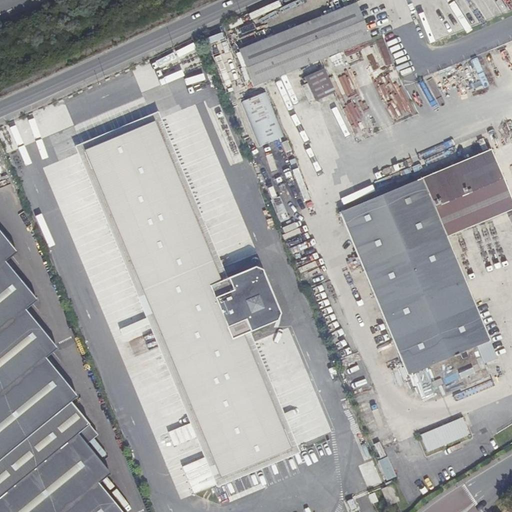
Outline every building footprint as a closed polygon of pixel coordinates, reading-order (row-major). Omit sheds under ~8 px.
[(241,51),(256,86),(292,71),(370,38),(357,5),(241,51)] [(299,78),(308,101),(333,91),(323,68),(299,78)] [(266,91),(241,100),(258,146),(283,137),(266,91)] [(153,118),(84,147),(219,476),(289,447),(242,334),(256,327),(254,320),(269,315),(271,317),(275,311),(259,272),(255,269),(237,277),(234,274),(220,280),(153,118)] [(487,378),(482,365),(475,348),(489,343),(448,237),(511,212),(511,198),(494,151),(343,211),(406,374),(428,367),(440,397),(487,378)] [(0,278),(6,274),(17,265),(0,243),(0,278)] [(0,343),(25,324),(38,313),(6,274),(0,278),(0,343)] [(56,362),(25,324),(0,343),(0,409),(45,372),(56,362)] [(496,360),(489,343),(475,348),(482,365),(496,360)] [(0,474),(72,415),(77,411),(45,372),(0,409),(0,474)] [(0,507),(77,444),(88,435),(72,415),(0,474),(0,507)] [(463,418),(419,434),(425,452),(470,436),(463,418)] [(99,450),(88,435),(77,444),(88,458),(99,450)] [(380,440),(371,444),(386,481),(395,477),(380,440)] [(109,485),(88,458),(77,444),(0,507),(0,511),(108,511),(95,496),(109,485)] [(396,508),(389,491),(379,495),(385,511),(396,508)]
